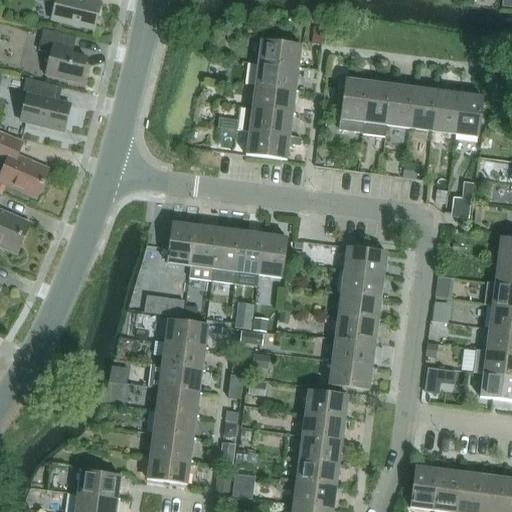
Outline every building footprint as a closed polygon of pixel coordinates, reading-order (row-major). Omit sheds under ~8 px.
[(93,31),(100,3),(85,0),(39,0),(55,4),(51,21),(93,31)] [(313,29),(311,45),(321,47),(323,30),(313,29)] [(80,85),(87,60),(71,56),(75,39),(42,31),(37,52),(49,55),(44,76),(80,85)] [(260,42),(257,65),(298,71),(301,47),(260,42)] [(298,71),(257,65),(254,88),(295,93),(298,71)] [(60,132),(66,106),(58,104),(61,89),(25,80),(22,96),(26,97),(20,122),(60,132)] [(338,133),(362,136),(369,84),(345,81),(339,121),(338,133)] [(386,127),(391,87),(369,84),(362,136),(385,138),(386,127)] [(391,87),(386,127),(408,130),(414,90),(391,87)] [(295,93),(254,88),(251,111),(292,116),(295,93)] [(414,90),(408,130),(431,133),(436,93),(414,90)] [(436,93),(431,133),(454,136),(459,96),(436,93)] [(459,96),(454,136),(477,139),(483,99),(459,96)] [(292,116),(251,111),(239,109),(236,132),(248,134),(248,133),(289,138),(292,116)] [(245,156),(286,161),(288,146),(299,147),(300,140),(289,138),(248,133),(248,134),(245,156)] [(0,184),(36,200),(48,171),(16,157),(22,144),(0,134),(0,161),(6,163),(0,176),(0,184)] [(482,134),(482,139),(480,150),(490,152),(492,139),(492,136),(482,134)] [(404,163),(403,178),(415,180),(417,165),(404,163)] [(435,191),(434,203),(445,204),(446,192),(435,191)] [(0,248),(13,254),(26,224),(0,212),(0,197),(0,196),(0,248)] [(453,197),(451,214),(468,217),(470,200),(461,199),(453,197)] [(166,265),(190,268),(195,228),(171,225),(166,265)] [(188,280),(211,283),(217,231),(195,228),(190,268),(188,280)] [(235,274),(240,234),(217,231),(211,283),(234,287),(235,274)] [(235,274),(257,277),(263,237),(240,234),(235,274)] [(263,237),(257,277),(281,280),(286,240),(263,237)] [(497,263),(511,264),(511,241),(500,239),(497,263)] [(386,254),(346,249),(343,273),(383,278),(386,254)] [(289,264),(300,265),(301,254),(290,253),(289,264)] [(494,285),(511,287),(511,264),(497,263),(494,285)] [(383,278),(343,273),(340,295),(380,301),(383,278)] [(446,300),(449,280),(437,279),(435,299),(446,300)] [(491,308),(511,310),(511,287),(494,285),(486,284),(483,307),(491,308)] [(380,301),(340,295),(337,318),(377,323),(380,301)] [(144,313),(144,314),(159,316),(162,300),(146,298),(144,313)] [(144,304),(136,303),(132,302),(131,310),(136,311),(143,312),(144,304)] [(434,305),(434,325),(450,325),(450,305),(434,305)] [(195,321),(197,309),(185,308),(183,319),(195,321)] [(488,330),(511,333),(511,310),(491,308),(488,330)] [(281,314),(279,324),(287,325),(288,315),(281,314)] [(239,317),(238,329),(250,331),(252,319),(239,317)] [(377,323),(337,318),(334,341),(374,346),(377,323)] [(254,319),(253,331),(265,332),(266,320),(254,319)] [(207,328),(167,322),(164,345),(204,351),(207,328)] [(212,336),(222,337),(223,329),(213,328),(212,336)] [(511,333),(488,330),(485,353),(511,356),(511,333)] [(241,333),(240,344),(261,346),(262,335),(241,333)] [(374,346),(334,341),(331,363),(371,368),(374,346)] [(153,356),(162,358),(161,367),(201,373),(204,351),(164,345),(155,343),(153,356)] [(437,348),(426,346),(425,358),(435,359),(437,348)] [(511,379),(511,356),(485,353),(476,352),(473,374),(482,375),(511,379)] [(267,372),(269,358),(253,356),(251,369),(267,372)] [(244,364),(232,363),(230,373),(243,374),(244,364)] [(371,368),(331,363),(328,387),(368,392),(371,368)] [(201,373),(161,367),(150,366),(147,389),(158,390),(198,396),(201,373)] [(511,379),(482,375),(479,399),(511,402),(511,379)] [(242,379),(230,377),(227,399),(239,401),(242,379)] [(425,380),(424,392),(423,394),(441,396),(443,382),(426,380),(425,380)] [(264,399),(266,385),(249,383),(247,396),(264,399)] [(158,390),(155,413),(195,418),(198,396),(158,390)] [(307,392),(304,416),(344,421),(347,398),(307,392)] [(195,418),(155,413),(152,435),(192,441),(195,418)] [(236,415),(225,413),(224,423),(235,425),(236,415)] [(344,421),(304,416),(301,439),(341,444),(344,421)] [(236,428),(223,426),(222,438),(234,439),(236,428)] [(249,444),(250,435),(241,433),(239,442),(249,444)] [(192,441),(152,435),(149,458),(189,463),(192,441)] [(341,444),(301,439),(298,461),(338,466),(341,444)] [(233,447),(221,446),(218,466),(230,467),(233,447)] [(236,456),(234,469),(245,471),(247,457),(236,456)] [(189,463),(149,458),(146,481),(186,486),(189,463)] [(338,466),(298,461),(295,484),(335,489),(338,466)] [(430,511),(432,511),(438,472),(414,469),(409,509),(430,511)] [(438,472),(432,511),(455,511),(460,475),(438,472)] [(76,496),(117,501),(120,478),(79,473),(76,496)] [(214,499),(226,500),(228,500),(231,477),(229,477),(217,475),(216,475),(213,495),(213,498),(214,499)] [(460,475),(455,511),(478,511),(483,478),(460,475)] [(235,477),(233,492),(242,493),(244,478),(235,477)] [(483,478),(478,511),(501,511),(506,481),(483,478)] [(511,511),(511,481),(506,481),(501,511),(511,511)] [(335,489),(295,484),(292,506),(332,511),(335,489)] [(73,511),(115,511),(117,501),(76,496),(73,511)]
